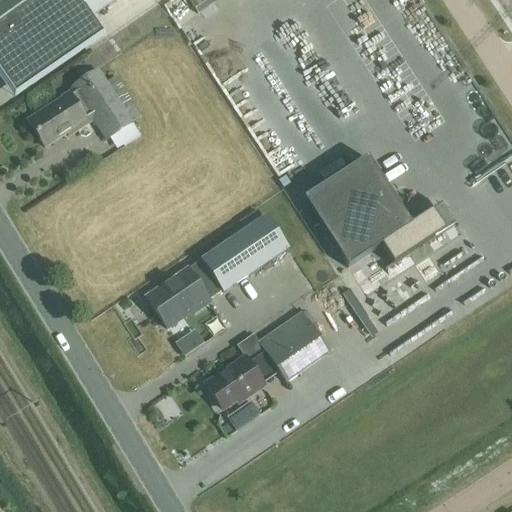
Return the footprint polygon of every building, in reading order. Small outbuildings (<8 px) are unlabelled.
[(0,0),(0,77),(2,80),(19,68),(31,86),(102,37),(90,18),(116,0),(0,0)] [(105,83),(97,71),(70,89),(72,91),(60,99),(61,100),(27,122),(44,149),(66,135),(69,138),(84,128),(81,122),(88,117),(105,141),(132,124),(131,123),(140,117),(116,77),(105,83)] [(367,159),(303,201),(347,269),(380,248),(393,267),(445,233),(432,213),(411,227),(367,159)] [(222,295),(287,251),(265,217),(201,261),(199,262),(186,271),(145,299),(167,331),(196,310),(197,312),(209,304),(208,302),(221,293),(222,295)] [(423,298),(434,315),(445,307),(442,303),(447,301),(439,288),(423,298)] [(286,385),(329,355),(300,314),(258,344),(265,354),(248,366),(243,359),(204,386),(222,412),(245,396),(247,399),(263,387),(262,386),(279,374),(286,385)] [(125,349),(109,361),(117,371),(133,358),(125,349)] [(131,364),(118,372),(125,384),(138,375),(131,364)] [(168,437),(187,425),(177,411),(159,423),(168,437)]
